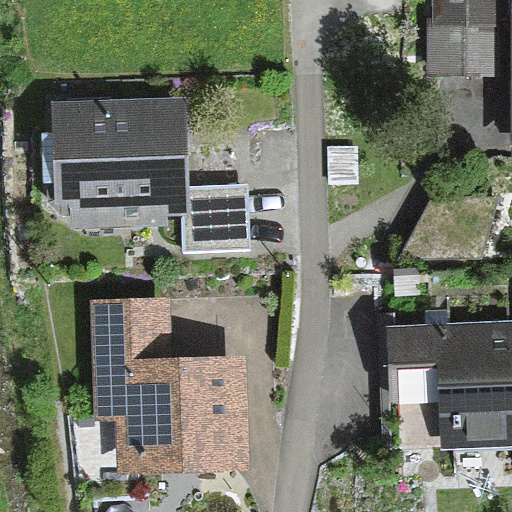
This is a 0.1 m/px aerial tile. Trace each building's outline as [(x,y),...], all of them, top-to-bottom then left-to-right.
[(432,0),(432,65),(493,66),(493,0),(432,0)] [(174,100),(57,105),(62,207),(179,202),(178,187),(174,100)] [(241,185),(178,187),(179,202),(181,245),(244,242),(241,185)] [(160,304),(93,306),(96,412),(118,412),(120,457),(238,453),(235,355),(161,357),(160,304)] [(511,327),(389,330),(392,386),(439,385),(438,463),(511,457),(511,327)]
